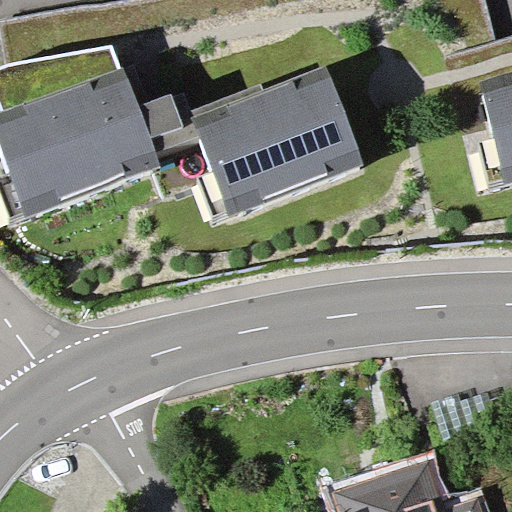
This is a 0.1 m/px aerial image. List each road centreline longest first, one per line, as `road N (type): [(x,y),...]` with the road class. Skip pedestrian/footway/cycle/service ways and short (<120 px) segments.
road 1 (tertiary): [(511,304),(406,307),(235,332),(153,352),(72,386)]
road 2 (residential): [(162,511),(138,461),(72,386)]
